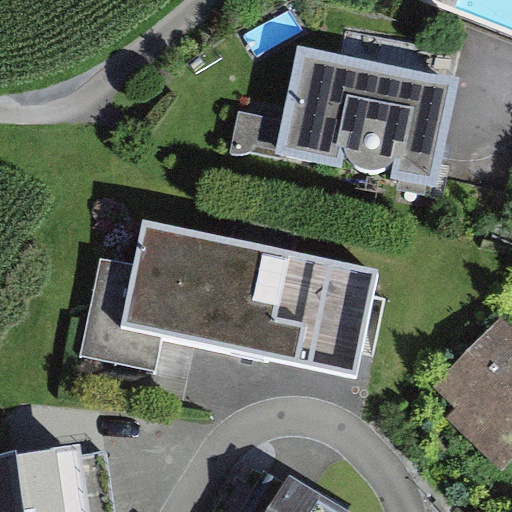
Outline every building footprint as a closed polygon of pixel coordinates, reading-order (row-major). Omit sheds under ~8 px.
[(436,194),(458,91),(298,55),(275,159),(436,194)] [(355,384),(377,280),(147,231),(138,273),(100,265),(79,362),(155,378),(163,343),(355,384)] [(511,492),(511,382),(492,361),(420,428),(495,508),(511,492)] [(72,511),(71,494),(0,501),(0,511),(72,511)] [(313,511),(283,494),(272,511),(313,511)]
